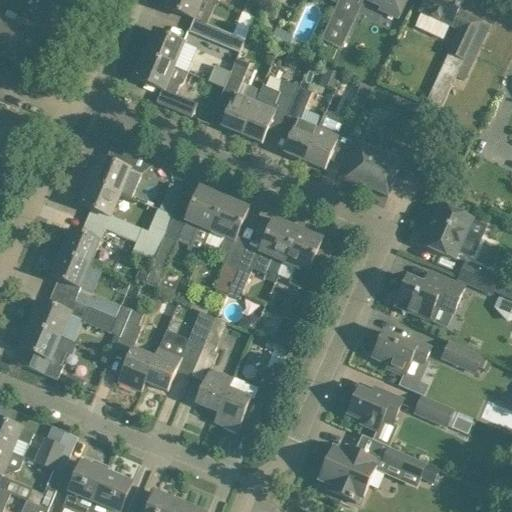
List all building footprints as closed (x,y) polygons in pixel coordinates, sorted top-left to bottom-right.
[(53,0),(75,10),(79,0),(53,0)] [(202,0),(168,0),(165,8),(183,16),(194,21),(202,0)] [(345,0),(358,6),(360,0),(364,0),(400,17),(407,0),(345,0)] [(426,0),(421,13),(460,31),(449,54),(424,110),(437,115),(464,61),(471,45),(473,41),(480,26),(481,23),(458,12),(463,0),(426,0)] [(0,36),(0,55),(10,60),(27,22),(19,19),(16,26),(7,22),(0,36)] [(10,60),(24,67),(41,31),(38,30),(39,28),(27,22),(10,60)] [(196,36),(232,51),(241,54),(245,42),(201,23),(196,36)] [(473,41),(471,45),(480,49),(489,30),(480,26),(473,41)] [(41,31),(24,67),(38,73),(40,69),(46,72),(61,40),(41,31)] [(155,32),(145,56),(174,68),(184,44),(155,32)] [(284,66),(295,70),(300,58),(289,53),(284,66)] [(174,68),(145,56),(135,80),(162,91),(157,105),(192,119),(198,105),(175,96),(179,86),(183,84),(187,73),(174,68)] [(221,128),(242,137),(256,104),(261,93),(242,84),(249,66),(237,60),(231,74),(225,89),(219,102),(230,107),(221,128)] [(216,68),(209,82),(225,89),(231,74),(216,68)] [(342,76),(328,70),(322,83),(336,89),(342,76)] [(256,104),(242,137),(263,145),(270,127),(277,113),(274,112),(276,108),(289,113),(298,88),(285,83),(279,94),(264,88),(261,93),(256,104)] [(312,95),(298,88),(289,113),(302,119),(312,95)] [(398,114),(403,102),(385,94),(380,108),(398,114)] [(292,136),(284,154),(305,163),(319,130),(323,119),(305,111),(302,119),(300,123),(298,122),(292,136)] [(319,130),(305,163),(325,172),(333,153),(339,139),(350,144),(357,126),(325,114),(323,119),(319,130)] [(7,115),(0,130),(0,155),(11,160),(26,129),(20,126),(22,121),(7,115)] [(367,132),(347,181),(367,189),(382,155),(388,141),(367,132)] [(382,155),(367,189),(388,198),(396,178),(407,182),(418,154),(388,141),(382,155)] [(110,160),(129,166),(134,147),(115,142),(110,160)] [(102,159),(92,183),(120,195),(134,200),(143,178),(130,172),(130,171),(102,159)] [(106,231),(137,244),(158,254),(165,237),(174,217),(158,211),(148,234),(111,218),(120,195),(92,183),(82,206),(111,218),(106,231)] [(201,257),(205,245),(225,200),(200,189),(179,239),(192,244),(188,252),(201,257)] [(165,191),(158,206),(172,213),(179,197),(165,191)] [(221,275),(234,281),(239,269),(250,243),(238,237),(241,228),(249,210),(225,200),(205,245),(220,251),(220,259),(226,265),(221,275)] [(424,247),(443,255),(455,260),(459,250),(472,220),(440,205),(429,231),(431,232),(424,247)] [(266,239),(253,270),(265,276),(273,259),(284,264),(298,231),(274,220),(266,239)] [(72,230),(62,254),(91,266),(101,243),(72,230)] [(298,231),(284,264),(296,269),(289,285),(295,288),(314,296),(329,261),(328,261),(324,269),(313,264),(323,241),(298,231)] [(165,237),(158,254),(154,264),(166,270),(178,243),(165,237)] [(153,266),(154,264),(158,254),(137,244),(131,257),(142,261),(153,266)] [(62,254),(52,278),(93,295),(102,273),(90,268),(91,266),(62,254)] [(166,270),(154,264),(153,266),(145,284),(158,290),(166,270)] [(459,280),(492,295),(499,278),(466,264),(459,280)] [(239,269),(234,281),(227,296),(240,301),(251,274),(239,269)] [(424,286),(420,284),(407,279),(401,293),(395,296),(397,301),(395,307),(401,310),(403,315),(409,313),(434,324),(441,310),(454,315),(465,289),(430,274),(424,286)] [(96,297),(91,310),(126,324),(132,311),(96,297)] [(511,304),(499,299),(494,309),(507,323),(511,322),(511,304)] [(41,302),(31,326),(60,338),(69,316),(121,338),(126,324),(91,310),(75,303),(71,314),(41,302)] [(142,393),(146,383),(145,383),(159,351),(159,350),(155,360),(133,351),(142,329),(139,327),(143,316),(132,311),(126,324),(121,338),(117,347),(116,350),(130,356),(118,384),(142,393)] [(177,373),(191,379),(216,320),(201,313),(185,350),(163,341),(159,351),(145,383),(146,383),(168,393),(177,373)] [(196,405),(218,414),(219,414),(233,381),(211,372),(218,355),(215,354),(227,324),(216,320),(191,379),(205,384),(196,405)] [(19,365),(19,366),(58,382),(59,380),(64,367),(61,366),(66,354),(56,350),(60,338),(31,326),(21,350),(25,352),(19,365)] [(387,370),(405,378),(412,362),(416,364),(419,360),(425,362),(431,349),(410,340),(408,344),(384,333),(378,345),(375,346),(376,350),(372,359),(388,366),(387,370)] [(448,344),(442,359),(475,374),(478,368),(487,372),(492,363),(448,344)] [(219,414),(218,414),(214,424),(238,434),(251,400),(255,398),(267,403),(287,355),(275,350),(258,391),(233,381),(219,414)] [(360,425),(378,432),(383,421),(393,425),(403,402),(375,389),(372,395),(359,390),(348,415),(362,421),(360,425)] [(422,398),(415,414),(446,428),(454,411),(422,398)] [(453,428),(466,434),(472,420),(459,414),(453,428)] [(0,421),(0,449),(11,454),(17,441),(29,446),(34,436),(21,430),(0,421)] [(35,464),(54,472),(61,475),(77,437),(51,426),(45,440),(35,464)] [(377,461),(365,456),(346,448),(344,453),(333,448),(319,481),(330,486),(327,491),(360,506),(377,468),(374,466),(377,461)] [(11,454),(0,449),(0,477),(0,478),(4,470),(14,474),(20,471),(25,460),(11,454)] [(420,480),(420,479),(434,485),(440,472),(388,449),(382,464),(420,480)] [(94,463),(92,467),(82,463),(74,482),(63,509),(70,511),(91,511),(95,504),(108,474),(110,470),(94,463)] [(8,481),(3,493),(11,496),(28,503),(48,511),(64,476),(54,473),(44,496),(33,491),(8,481)] [(95,504),(91,511),(121,511),(133,485),(108,474),(95,504)] [(496,482),(493,490),(504,494),(507,486),(496,482)] [(0,511),(3,511),(11,496),(3,493),(0,491),(0,511)] [(178,511),(181,505),(156,494),(147,511),(178,511)] [(47,511),(48,511),(28,503),(23,511),(47,511)]
